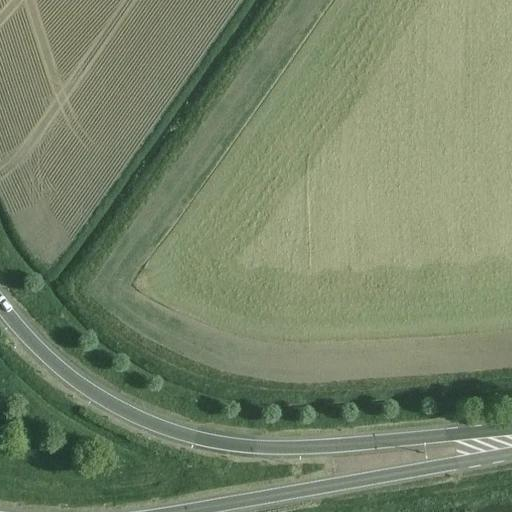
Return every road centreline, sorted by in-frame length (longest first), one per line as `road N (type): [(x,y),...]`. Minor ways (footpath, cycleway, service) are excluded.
road 1 (primary): [(451,435),(290,448),(173,432),(61,371),(0,302)]
road 2 (primary): [(184,511),(456,463)]
